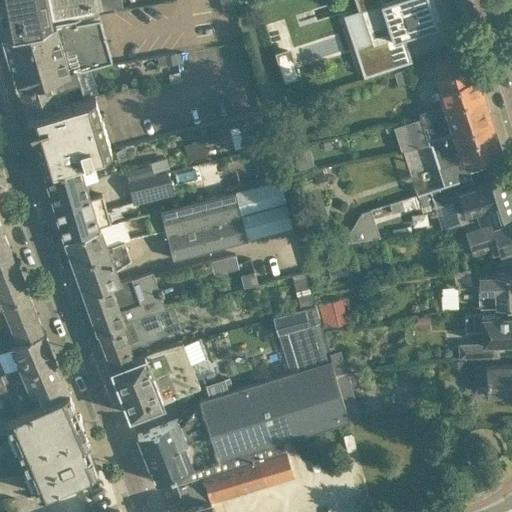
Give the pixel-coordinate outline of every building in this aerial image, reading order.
[(0,0),(0,21),(1,29),(77,16),(99,12),(96,0),(0,0)] [(382,0),(355,0),(358,8),(369,41),(354,46),(364,75),(387,67),(389,67),(382,46),(381,42),(404,34),(422,28),(438,23),(429,0),(384,0),(383,0),(382,0)] [(1,29),(18,83),(71,68),(76,68),(75,67),(79,66),(79,67),(112,57),(102,16),(78,20),(77,16),(1,29)] [(467,50),(448,56),(432,61),(436,72),(441,86),(439,86),(445,102),(480,91),(467,50)] [(167,63),(167,65),(177,63),(175,52),(165,54),(167,63)] [(394,70),(398,84),(412,79),(408,66),(394,70)] [(71,68),(18,83),(27,114),(26,114),(26,116),(85,95),(76,68),(71,68)] [(300,75),(297,68),(282,73),(284,80),(300,75)] [(85,95),(26,116),(32,134),(32,135),(33,135),(43,168),(110,147),(100,110),(95,94),(94,91),(85,95)] [(489,118),(480,91),(445,102),(418,111),(427,137),(453,128),(454,129),(489,118)] [(245,147),(269,141),(262,110),(237,116),(245,147)] [(431,142),(442,178),(470,170),(502,159),(489,118),(454,129),(453,128),(427,137),(428,142),(429,143),(431,142)] [(110,147),(43,168),(54,203),(89,192),(84,176),(120,166),(116,153),(115,148),(114,146),(110,147)] [(125,169),(128,179),(155,172),(152,159),(125,166),(125,169)] [(125,180),(132,205),(162,197),(155,172),(128,179),(125,180)] [(475,185),(471,174),(443,183),(428,188),(428,189),(432,199),(442,196),(475,185)] [(460,212),(464,223),(484,217),(484,218),(490,216),(511,208),(511,189),(511,186),(511,185),(511,181),(511,177),(508,178),(507,175),(475,185),(442,196),(432,199),(428,189),(417,192),(421,205),(432,201),(435,209),(463,200),(466,210),(460,212)] [(277,176),(244,183),(249,205),(282,198),(277,176)] [(160,207),(160,208),(147,212),(153,232),(166,229),(173,257),(248,237),(235,188),(160,207)] [(89,192),(54,203),(64,236),(100,223),(110,220),(102,193),(90,196),(89,192)] [(392,212),(405,208),(402,198),(389,202),(392,212)] [(283,204),(246,205),(247,230),(284,228),(283,204)] [(353,240),(381,235),(372,206),(359,210),(351,227),(353,240)] [(484,217),(464,223),(473,251),(498,243),(501,250),(511,246),(511,218),(493,224),(490,216),(484,218),(484,217)] [(100,223),(64,236),(70,254),(71,256),(84,291),(119,279),(115,267),(131,257),(124,238),(130,236),(123,217),(115,219),(110,220),(100,223)] [(407,225),(392,228),(393,234),(408,231),(407,225)] [(0,260),(13,255),(3,229),(0,229),(0,260)] [(212,256),(215,269),(238,264),(235,251),(212,256)] [(0,303),(28,292),(13,255),(0,260),(0,303)] [(472,282),(469,267),(453,269),(456,285),(472,282)] [(165,308),(165,307),(152,270),(132,277),(131,275),(119,279),(84,291),(98,330),(149,312),(156,310),(165,308)] [(313,300),(305,270),(291,274),(300,304),(313,300)] [(511,271),(479,273),(480,283),(480,305),(511,304),(511,271)] [(28,292),(0,303),(0,334),(4,346),(11,344),(11,343),(43,329),(28,292)] [(347,322),(342,297),(320,302),(326,326),(347,322)] [(305,306),(273,315),(278,332),(287,330),(298,368),(314,363),(327,359),(330,358),(331,358),(329,350),(316,303),(305,306)] [(149,312),(98,330),(111,365),(133,356),(129,347),(159,336),(157,330),(162,328),(156,310),(149,312)] [(465,310),(465,330),(481,329),(482,341),(458,342),(458,356),(499,355),(498,341),(511,340),(511,312),(482,314),(482,310),(465,310)] [(19,365),(0,373),(4,381),(56,359),(43,329),(11,343),(11,344),(19,365)] [(199,337),(186,339),(189,357),(202,355),(199,337)] [(172,396),(199,386),(182,341),(157,347),(133,356),(111,365),(130,413),(172,396)] [(205,415),(179,423),(186,441),(212,433),(219,459),(282,440),(349,419),(335,374),(333,368),(333,367),(330,358),(327,359),(314,363),(298,368),(232,388),(206,396),(203,397),(200,399),(205,415)] [(463,371),(462,358),(452,359),(452,371),(463,371)] [(56,359),(4,381),(16,411),(69,388),(56,359)] [(511,362),(503,363),(485,364),(485,365),(475,365),(475,380),(486,379),(487,393),(511,392),(511,362)] [(347,371),(335,374),(349,419),(361,415),(347,371)] [(0,372),(0,413),(4,413),(10,412),(11,413),(16,411),(4,381),(0,373),(0,372)] [(222,377),(207,384),(212,393),(226,386),(222,377)] [(10,412),(4,413),(30,473),(37,491),(38,492),(59,483),(83,473),(98,466),(97,465),(90,447),(87,440),(90,438),(79,413),(69,388),(16,411),(11,413),(10,412)] [(178,418),(137,433),(140,439),(146,454),(156,480),(173,474),(199,465),(219,459),(212,433),(186,441),(179,423),(178,418)] [(199,465),(173,474),(175,480),(185,506),(209,498),(211,498),(294,473),(286,447),(284,447),(282,440),(219,459),(199,465)] [(185,506),(168,511),(216,511),(211,498),(209,498),(185,506)]
